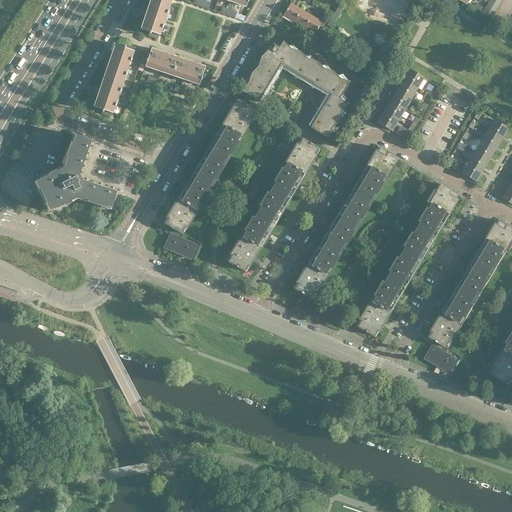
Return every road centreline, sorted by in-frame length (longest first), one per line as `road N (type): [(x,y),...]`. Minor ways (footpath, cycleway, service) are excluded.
road 1 (residential): [(486,205),(387,141),(364,139),(258,317)]
road 2 (residential): [(174,156),(59,114),(119,0)]
road 3 (residential): [(387,371),(486,205)]
road 4 (tertiary): [(174,156),(267,0)]
road 5 (primary): [(0,145),(89,0)]
road 6 (tertiary): [(387,371),(258,317)]
road 7 (tertiary): [(511,424),(387,371)]
road 8 (tertiary): [(0,267),(72,300),(93,291),(108,264)]
road 9 (tertiary): [(258,317),(142,269)]
